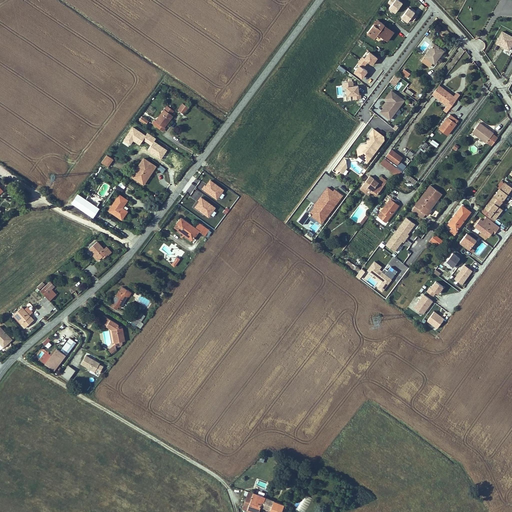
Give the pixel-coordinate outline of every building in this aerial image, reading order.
[(400,0),(389,0),(388,2),(391,4),(388,8),(396,13),(403,2),(400,0)] [(412,19),(403,31),(408,35),(414,27),(417,23),(412,19)] [(384,29),(385,27),(377,21),(366,35),(371,38),(375,34),(386,42),(392,36),(384,29)] [(418,30),(414,27),(408,35),(412,38),(418,30)] [(495,44),(511,50),(511,46),(511,34),(501,30),(495,44)] [(434,65),(442,53),(433,46),(420,63),(427,68),(431,63),(434,65)] [(368,61),(372,65),(378,56),(368,49),(352,71),(363,78),(368,70),(364,67),(368,61)] [(342,74),(338,71),(333,78),(337,81),(342,74)] [(403,72),(400,76),(406,80),(409,76),(403,72)] [(395,76),(389,84),(393,87),(399,79),(395,76)] [(344,81),(345,95),(352,95),(353,99),(360,98),(359,84),(353,84),(353,80),(344,81)] [(443,111),(447,113),(449,109),(456,101),(443,90),(436,99),(446,107),(443,111)] [(389,121),(403,102),(390,93),(384,101),(387,103),(382,110),(383,111),(380,115),(389,121)] [(454,113),(461,104),(456,101),(449,109),(454,113)] [(181,106),(176,112),(182,116),(187,110),(181,106)] [(163,129),(172,118),(169,116),(164,112),(156,124),(155,124),(154,123),(151,126),(156,130),(162,134),(165,131),(163,129)] [(140,119),(137,123),(144,127),(147,124),(140,119)] [(447,136),(455,126),(447,120),(439,131),(447,136)] [(478,123),(472,132),(485,141),(491,132),(489,130),(488,132),(482,127),(483,126),(478,123)] [(493,133),(491,132),(485,141),(491,145),(497,137),(493,133)] [(405,155),(410,159),(414,154),(409,150),(405,155)] [(390,161),(394,155),(390,152),(385,158),(390,161)] [(395,165),(400,159),(394,155),(390,161),(395,165)] [(401,160),(406,164),(410,161),(404,156),(401,160)] [(106,157),(100,165),(107,169),(112,162),(106,157)] [(154,169),(142,160),(130,177),(136,182),(138,179),(142,182),(149,172),(151,173),(154,169)] [(142,182),(138,179),(136,182),(141,186),(151,173),(149,172),(142,182)] [(368,191),(373,183),(368,180),(361,189),(364,191),(366,189),(368,191)] [(386,186),(379,181),(375,185),(373,183),(368,191),(371,193),(370,195),(375,199),(386,186)] [(497,208),(509,190),(502,185),(483,210),(481,213),(486,217),(492,222),(500,211),(497,208)] [(437,204),(442,197),(430,188),(412,213),(422,220),(425,217),(426,217),(429,213),(427,211),(434,202),(437,204)] [(122,209),(127,202),(120,196),(109,211),(111,213),(122,220),(127,213),(122,209)] [(91,220),(97,212),(94,211),(98,205),(86,198),(83,202),(76,198),(70,206),(91,220)] [(397,206),(390,201),(374,222),(381,227),(385,221),(397,206)] [(385,221),(387,222),(398,207),(397,206),(385,221)] [(455,232),(468,214),(461,209),(448,226),(451,229),(448,233),(453,237),(457,233),(455,232)] [(404,216),(386,245),(395,251),(401,243),(409,248),(412,242),(406,238),(416,223),(404,216)] [(197,225),(193,230),(179,221),(172,230),(189,242),(196,233),(203,238),(207,232),(197,225)] [(437,247),(441,242),(433,236),(426,244),(431,248),(435,245),(437,247)] [(477,248),(474,252),(480,256),(488,243),(478,237),(473,246),(477,248)] [(470,254),(475,247),(468,243),(463,249),(463,250),(461,253),(467,257),(469,254),(470,254)] [(104,249),(101,252),(94,245),(88,251),(98,261),(104,256),(106,257),(109,255),(104,249)] [(455,268),(462,259),(452,251),(439,267),(448,273),(453,266),(455,268)] [(346,260),(344,264),(353,268),(355,264),(346,260)] [(377,287),(382,291),(398,271),(391,266),(387,270),(374,260),(366,270),(381,282),(377,287)] [(454,278),(462,284),(473,270),(465,264),(454,278)] [(360,278),(365,270),(361,268),(356,276),(360,278)] [(427,291),(435,297),(443,285),(435,279),(427,291)] [(39,293),(46,299),(49,303),(55,296),(50,291),(53,287),(49,283),(39,293)] [(118,293),(117,293),(110,303),(112,304),(109,307),(115,311),(117,308),(119,310),(120,309),(127,298),(128,299),(131,295),(122,288),(118,293)] [(413,305),(412,303),(409,307),(420,316),(433,301),(424,293),(413,305)] [(49,303),(46,299),(40,305),(49,314),(54,309),(49,303)] [(24,311),(21,308),(13,314),(22,324),(20,326),(24,330),(34,322),(29,317),(32,314),(27,308),(24,311)] [(436,329),(445,318),(434,310),(426,322),(436,329)] [(137,329),(144,319),(139,316),(135,322),(132,320),(129,324),(137,329)] [(112,331),(114,345),(115,347),(115,349),(115,352),(120,349),(122,346),(122,344),(123,344),(122,328),(118,329),(118,327),(104,317),(100,323),(112,331)] [(12,339),(0,326),(0,343),(4,347),(12,339)] [(42,342),(47,348),(52,343),(47,337),(42,342)] [(54,370),(76,342),(70,338),(60,351),(57,348),(45,363),(54,370)] [(86,355),(81,364),(95,371),(100,363),(86,355)] [(68,381),(74,372),(67,368),(61,376),(68,381)] [(250,494),(245,492),(244,496),(247,497),(242,510),(248,511),(260,511),(262,508),(265,499),(253,495),(252,495),(251,495),(250,494)] [(301,511),(304,511),(312,498),(304,494),(296,509),(301,511)] [(281,511),(284,506),(279,505),(265,499),(262,508),(270,511),(269,511),(281,511)]
